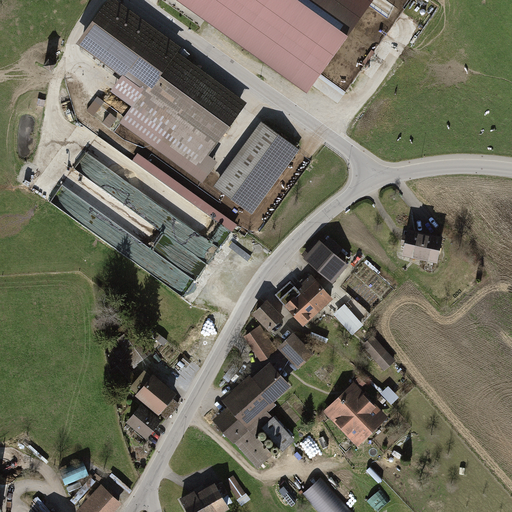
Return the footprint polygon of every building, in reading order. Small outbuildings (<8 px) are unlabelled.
[(180,50),(111,0),(78,46),(143,92),(127,114),(212,175),(220,164),(209,156),(245,104),(176,55),(180,50)] [(179,0),(305,94),(373,0),(179,0)] [(59,64),(52,58),(45,67),(53,72),(59,64)] [(105,103),(98,98),(86,113),(93,119),(105,103)] [(117,121),(111,116),(104,124),(110,129),(117,121)] [(214,187),(252,214),(297,151),(260,124),(214,187)] [(78,195),(155,241),(159,234),(166,238),(173,226),(166,221),(170,215),(212,240),(221,225),(233,232),(241,220),(136,157),(135,159),(101,139),(75,183),(82,187),(78,195)] [(447,237),(410,229),(404,255),(441,263),(447,237)] [(352,265),(321,238),(304,258),(335,284),(352,265)] [(302,291),(319,311),(333,299),(313,275),(302,284),(305,288),(302,291)] [(304,324),(319,311),(302,291),(287,304),(304,324)] [(286,317),(268,300),(255,313),(272,330),(286,317)] [(345,305),(338,312),(345,320),(353,313),(345,305)] [(277,350),(261,326),(245,337),(261,361),(277,350)] [(124,347),(115,354),(122,362),(112,371),(124,386),(136,377),(127,367),(134,361),(138,365),(147,358),(127,333),(118,340),(124,347)] [(312,352),(295,334),(279,348),(296,366),(312,352)] [(397,362),(374,336),(362,346),(385,372),(397,362)] [(161,344),(157,350),(167,357),(171,352),(161,344)] [(230,406),(214,420),(257,469),(273,455),(254,434),(264,425),(285,450),(289,447),(297,440),(276,416),(274,417),(270,412),(278,405),(275,402),(293,386),(272,363),(255,378),(251,375),(224,399),(230,406)] [(153,376),(146,370),(131,387),(138,393),(137,394),(167,420),(181,404),(175,399),(178,396),(154,375),(153,376)] [(389,417),(355,384),(326,413),(359,446),(389,417)] [(382,394),(392,405),(400,397),(390,386),(382,394)] [(141,407),(128,423),(148,439),(161,423),(141,407)] [(412,456),(408,453),(403,460),(406,463),(412,456)] [(85,461),(62,470),(67,483),(90,474),(85,461)] [(234,475),(225,480),(241,504),(250,499),(234,475)] [(351,511),(322,478),(304,493),(320,511),(351,511)] [(182,499),(189,511),(223,511),(230,509),(215,481),(182,499)] [(102,485),(78,511),(115,511),(123,503),(102,485)]
